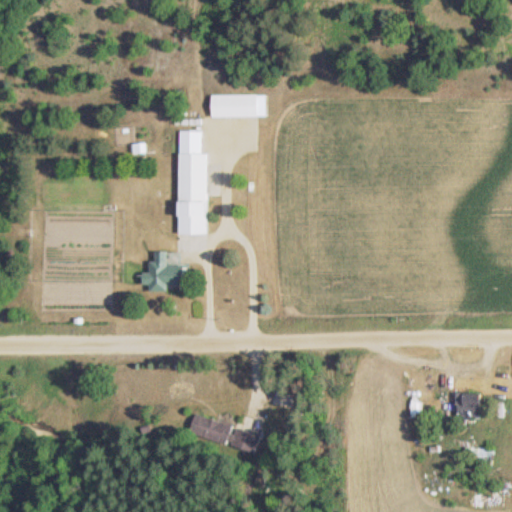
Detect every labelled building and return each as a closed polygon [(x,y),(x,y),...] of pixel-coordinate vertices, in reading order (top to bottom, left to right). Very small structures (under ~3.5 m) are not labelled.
[(257,118),(257,94),(207,94),(207,118),(257,118)] [(173,234),(204,234),(205,154),(200,154),(201,131),(175,130),(173,234)] [(147,291),(163,291),(163,286),(179,285),(179,265),(165,265),(165,251),(146,251),(147,291)] [(453,414),(481,414),(481,393),(453,393),(453,414)] [(190,438),(253,449),(257,430),(193,418),(190,438)] [(489,464),(490,449),(461,448),(461,463),(489,464)]
